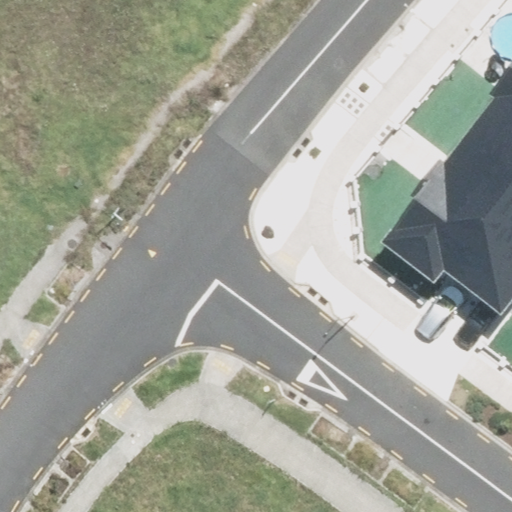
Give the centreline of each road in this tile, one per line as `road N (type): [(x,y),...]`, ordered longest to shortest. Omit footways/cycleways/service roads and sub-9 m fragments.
road 1 (residential): [(179,224),(511,476)]
road 2 (residential): [(0,476),(179,224)]
road 3 (residential): [(179,224),(365,0)]
